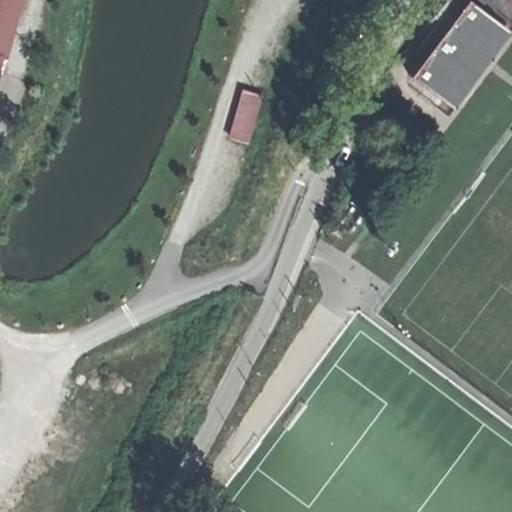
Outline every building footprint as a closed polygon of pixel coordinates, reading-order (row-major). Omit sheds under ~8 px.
[(1,0),(0,6),(0,55),(9,58),(24,0),(1,0)] [(460,0),(447,17),(406,68),(438,94),(498,18),(474,0),(460,0)] [(437,0),(433,6),(447,17),(460,0),(437,0)] [(502,12),(511,0),(474,0),(498,18),(502,12)] [(511,24),(511,20),(502,12),(498,18),(438,94),(450,103),(511,24)] [(240,88),(233,138),(255,140),(261,91),(240,88)]
